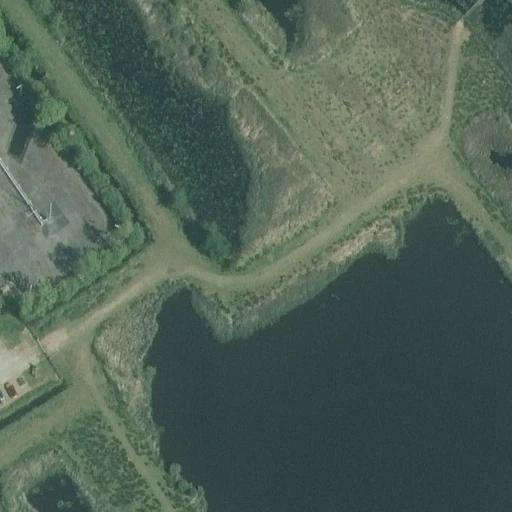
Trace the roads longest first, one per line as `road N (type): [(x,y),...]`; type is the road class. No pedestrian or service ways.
road 1 (track): [(18,359),(158,269),(183,266),(216,281),(253,277),(439,161),(459,25)]
road 2 (track): [(359,206),(206,0)]
road 3 (track): [(167,511),(57,337)]
